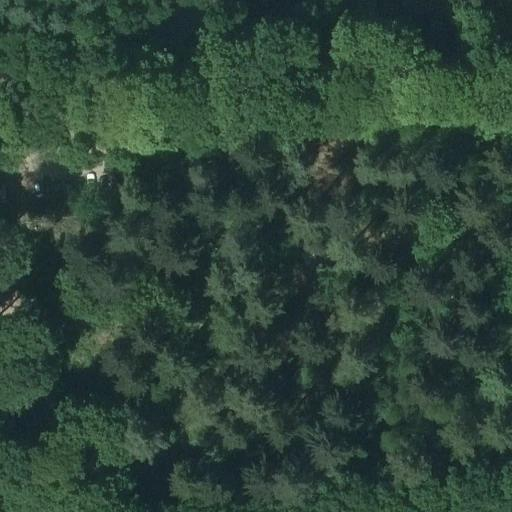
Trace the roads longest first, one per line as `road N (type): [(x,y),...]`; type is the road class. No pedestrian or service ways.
road 1 (unclassified): [(160,78),(511,62)]
road 2 (track): [(0,284),(85,511)]
road 3 (unclassified): [(0,85),(160,78)]
